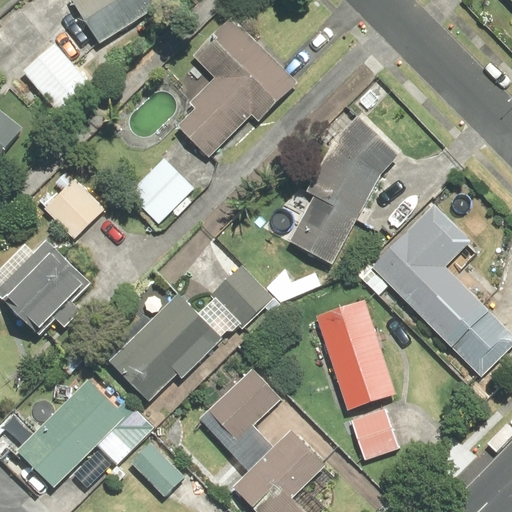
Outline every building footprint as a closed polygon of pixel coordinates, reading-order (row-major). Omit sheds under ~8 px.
[(77,0),(109,46),(176,0),(77,0)] [(239,18),(200,57),(221,79),(196,103),(203,110),(185,127),(215,157),(259,115),(266,123),(305,85),(239,18)] [(62,45),(29,73),(70,120),(103,92),(62,45)] [(389,92),(379,80),(350,106),(361,117),(389,92)] [(0,169),(33,131),(0,103),(0,169)] [(322,196),(297,243),(340,266),(389,175),(407,156),(367,117),(339,144),(314,193),(322,196)] [(171,159),(134,195),(164,225),(177,213),(180,216),(194,202),(191,199),(201,190),(171,159)] [(112,211),(82,180),(50,210),(81,241),(112,211)] [(442,206),(379,268),(484,373),(511,345),(511,327),(452,268),(479,242),(442,206)] [(32,245),(0,277),(0,290),(49,337),(64,321),(72,328),(88,312),(80,304),(99,284),(54,241),(41,254),(32,245)] [(186,294),(117,363),(157,402),(185,374),(191,379),(231,340),(229,338),(236,331),(239,334),(245,327),(249,330),(280,299),(248,267),(217,297),(220,300),(207,314),(186,294)] [(373,302),(324,318),(355,411),(404,395),(373,302)] [(257,472),(242,487),(263,509),(261,510),(262,511),(314,511),(301,498),(333,467),(299,431),(281,448),(260,427),(288,400),(259,370),(206,420),(257,472)] [(96,381),(25,452),(62,489),(132,417),(96,381)] [(392,410),(358,422),(372,461),(405,450),(392,410)] [(157,444),(136,464),(171,499),(192,479),(157,444)]
